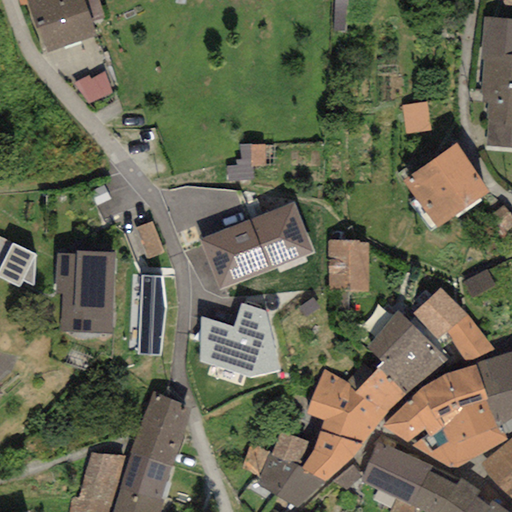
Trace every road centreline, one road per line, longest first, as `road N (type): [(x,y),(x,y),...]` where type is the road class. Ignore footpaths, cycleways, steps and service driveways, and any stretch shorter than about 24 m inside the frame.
road 1 (residential): [(10,0),(26,51),(163,218),(183,302),(179,366),(225,511)]
road 2 (residential): [(473,0),(462,115),(492,187)]
